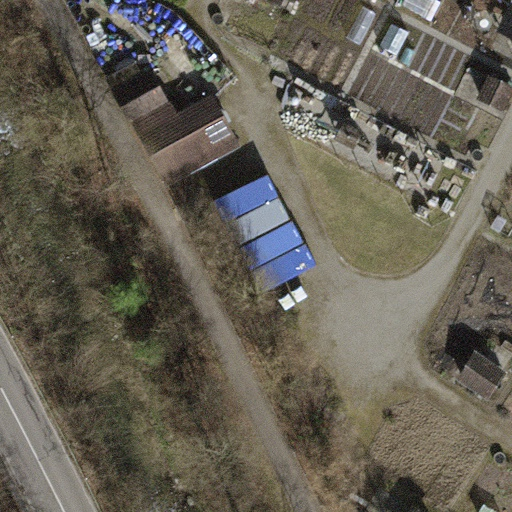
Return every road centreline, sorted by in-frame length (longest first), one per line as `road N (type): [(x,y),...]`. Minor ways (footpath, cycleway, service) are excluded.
road 1 (track): [(511,136),(426,297),(362,344)]
road 2 (track): [(511,438),(362,344)]
road 3 (unclassified): [(0,394),(57,511)]
